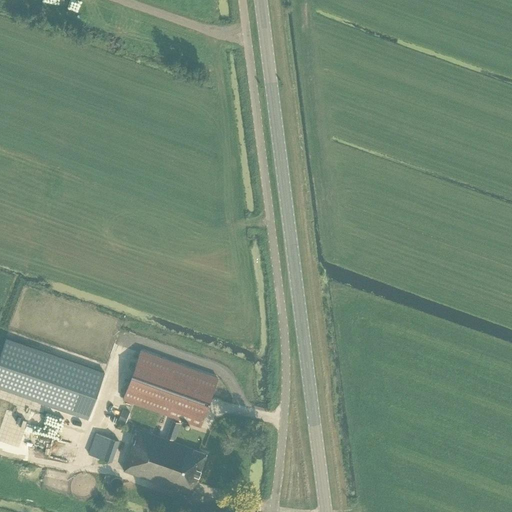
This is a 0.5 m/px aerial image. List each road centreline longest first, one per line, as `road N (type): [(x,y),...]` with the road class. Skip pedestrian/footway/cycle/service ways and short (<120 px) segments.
road 1 (primary): [(325,511),(259,0)]
road 2 (unclassified): [(241,0),(284,347),(272,511)]
